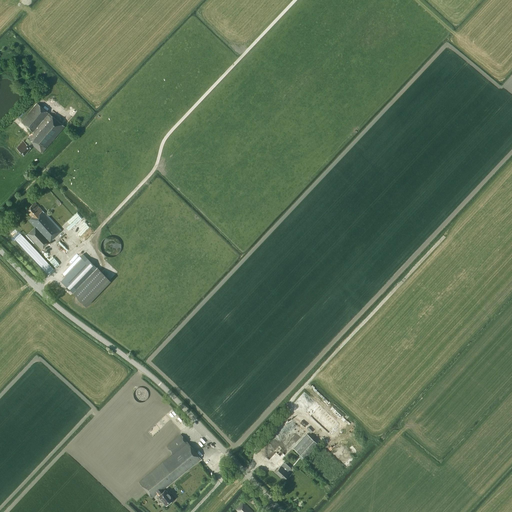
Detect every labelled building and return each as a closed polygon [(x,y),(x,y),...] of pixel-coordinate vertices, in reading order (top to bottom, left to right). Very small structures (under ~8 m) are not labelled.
[(36,102),(20,121),(32,131),(28,136),(29,137),(28,138),(27,138),(25,141),(23,140),(16,148),(23,154),(32,144),(41,152),(64,127),(36,102)] [(45,213),(44,214),(35,203),(26,211),(31,217),(28,220),(34,228),(26,234),(30,239),(40,251),(61,232),(45,213)] [(66,277),(62,282),(73,293),(86,306),(110,280),(86,257),(83,254),(80,257),(82,259),(66,276),(66,277)] [(310,402),(307,399),(310,395),(305,391),(294,403),(304,412),(309,406),(308,405),(310,402)] [(338,423),(314,401),(304,411),(329,434),(338,423)] [(283,427),(289,433),(298,423),(292,418),(283,427)] [(161,491),(198,461),(201,459),(181,434),(166,447),(172,455),(138,482),(151,498),(156,494),(158,495),(157,495),(165,505),(172,499),(164,489),(162,491),(161,491)] [(314,441),(307,434),(294,449),(305,459),(320,443),(316,439),(314,441)] [(312,465),(331,482),(349,462),(345,459),(350,453),(341,445),(336,451),(329,445),(312,465)] [(285,462),(284,463),(280,467),(275,472),(283,480),(289,473),(287,471),(291,468),(285,462)] [(252,511),(243,502),(236,509),(239,511),(252,511)]
